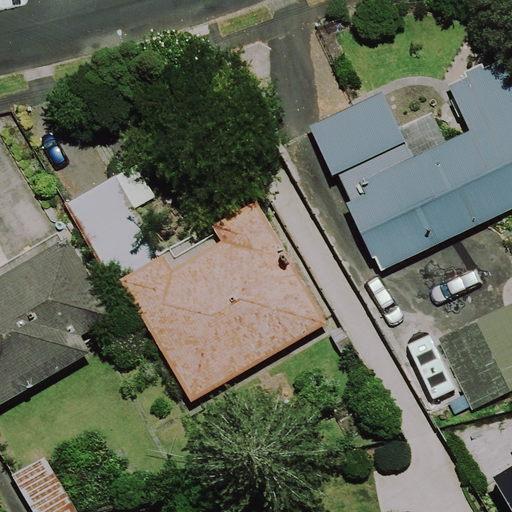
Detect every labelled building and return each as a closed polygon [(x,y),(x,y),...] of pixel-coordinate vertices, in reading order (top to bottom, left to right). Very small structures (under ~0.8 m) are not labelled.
[(412,157),(381,91),(308,124),(332,175),(338,172),(351,199),(345,202),(377,271),(511,208),(511,77),(503,59),(448,84),(470,130),(412,157)] [(257,201),(161,255),(116,176),(65,205),(111,284),(120,279),(190,402),(327,325),(257,201)] [(113,317),(66,236),(62,238),(58,232),(0,265),(0,405),(91,353),(80,336),(113,317)] [(511,391),(511,302),(438,336),(472,409),(511,391)] [(511,444),(511,445),(511,446),(511,464),(492,476),(511,509),(511,444)] [(77,511),(43,456),(12,474),(33,511),(77,511)]
